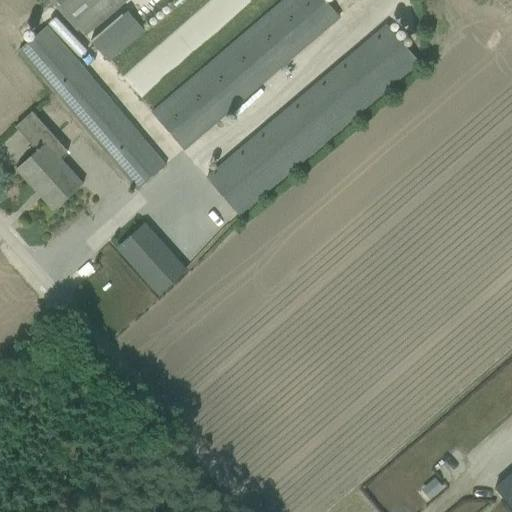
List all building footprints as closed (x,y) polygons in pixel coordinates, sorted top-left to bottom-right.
[(59,0),(90,38),(137,0),(59,0)] [(331,0),(295,0),(158,114),(193,157),(214,140),(226,155),(207,171),(247,219),(430,68),(394,25),(313,92),(294,69),(351,23),(331,0)] [(131,11),(94,38),(97,43),(135,15),(131,11)] [(100,45),(116,66),(154,36),(138,15),(100,45)] [(24,52),(146,193),(175,168),(54,27),(24,52)] [(164,72),(152,81),(164,98),(176,89),(164,72)] [(53,212),(84,184),(45,142),(14,170),(53,212)] [(153,224),(123,252),(167,299),(197,272),(153,224)] [(100,259),(85,274),(93,282),(108,267),(100,259)] [(511,477),(499,488),(511,503),(511,477)] [(435,501),(450,490),(442,480),(428,490),(435,501)]
